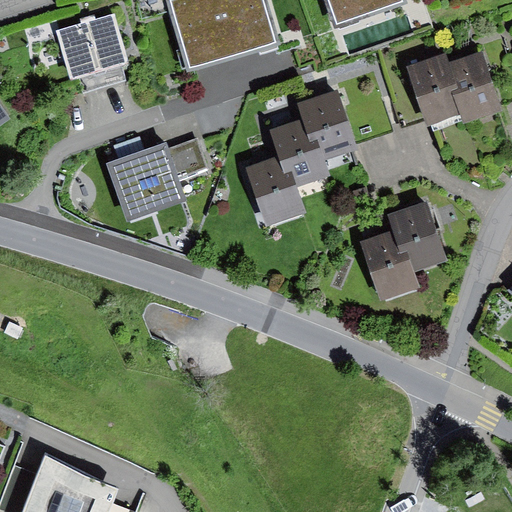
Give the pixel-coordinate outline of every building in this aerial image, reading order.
[(220,0),(171,0),(191,62),(236,50),(220,0)] [(265,0),(220,0),(236,50),(277,38),(265,0)] [(393,0),(331,0),(338,19),(393,0)] [(115,11),(57,29),(72,77),(130,58),(115,11)] [(502,106),(482,47),(444,60),(461,110),(464,119),(502,106)] [(427,121),(461,110),(444,60),(441,52),(408,63),(427,121)] [(359,145),(337,85),(298,98),(305,115),(320,159),(359,145)] [(0,125),(13,117),(0,98),(0,125)] [(320,159),(305,115),(270,125),(280,153),(291,185),(324,174),(320,159)] [(198,137),(171,147),(181,176),(209,166),(198,137)] [(167,138),(107,160),(128,217),(188,195),(181,176),(171,147),(167,138)] [(291,185),(280,153),(246,164),(266,224),(300,213),(291,185)] [(366,186),(354,190),(358,202),(370,197),(366,186)] [(449,258),(428,197),(392,209),(398,226),(413,270),(449,258)] [(413,270),(398,226),(363,237),(382,296),(417,284),(413,270)] [(45,450),(21,511),(108,511),(120,484),(84,470),(45,450)]
